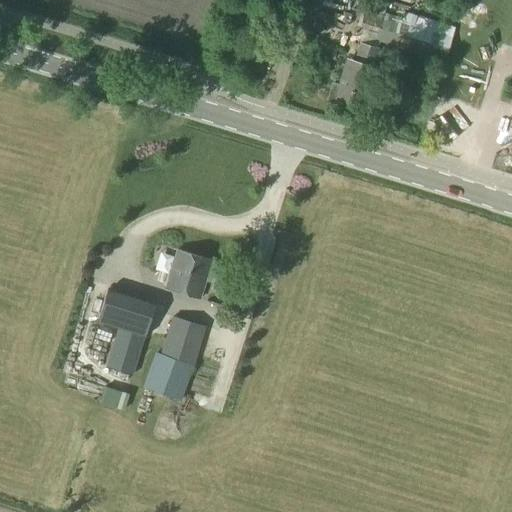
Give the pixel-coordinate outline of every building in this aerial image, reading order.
[(364,11),(359,28),(393,38),(391,44),(444,60),(454,30),(400,13),(398,21),(364,11)] [(332,84),(327,101),(333,103),(359,110),(373,66),(378,47),(358,42),(353,60),(347,58),(344,68),(339,86),(332,84)] [(175,127),(170,141),(183,144),(187,130),(175,127)] [(177,250),(165,289),(199,300),(206,277),(211,279),(216,262),(177,250)] [(107,289),(97,323),(117,329),(144,337),(144,338),(154,304),(107,289)] [(171,316),(160,354),(194,364),(206,327),(171,316)] [(117,329),(106,366),(132,374),(144,337),(117,329)] [(179,401),(192,364),(160,354),(155,352),(143,388),(179,401)]
